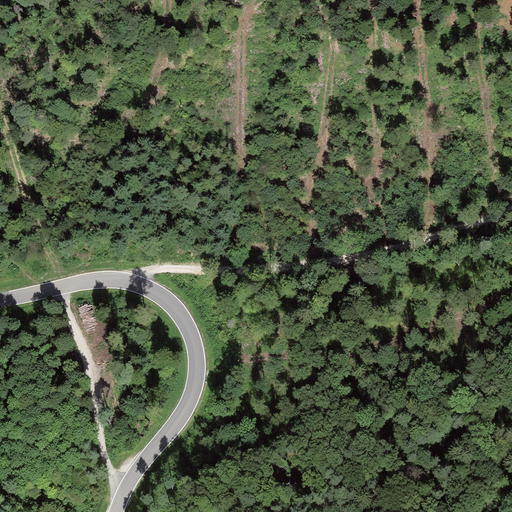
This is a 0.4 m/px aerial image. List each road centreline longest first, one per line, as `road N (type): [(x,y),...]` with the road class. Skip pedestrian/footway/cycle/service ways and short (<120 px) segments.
road 1 (tertiary): [(117,511),(135,472),(187,407),(197,364),(190,330),(165,298),(125,280),(0,299)]
road 2 (track): [(511,209),(333,262),(156,270),(125,280)]
road 3 (track): [(58,287),(87,362),(119,502)]
road 4 (track): [(58,287),(0,122)]
